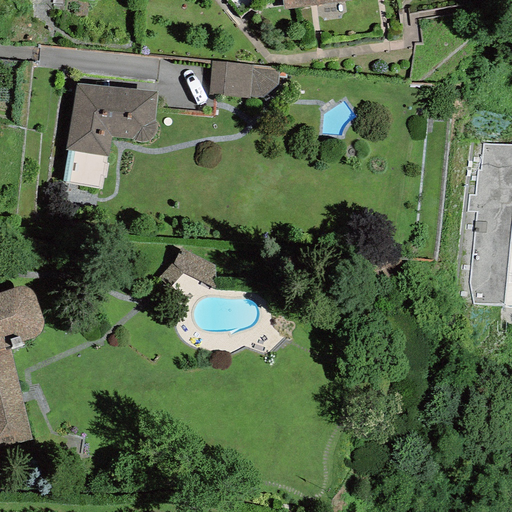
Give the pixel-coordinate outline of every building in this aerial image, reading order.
[(253,0),(254,0),(256,0),(281,0),(283,14),(388,0),(253,0)] [(252,69),(212,66),(209,100),(249,103),(252,69)] [(157,104),(76,92),(66,161),(108,167),(111,148),(150,153),(157,104)] [(511,307),(511,141),(470,140),(451,303),(511,307)] [(0,448),(32,440),(10,348),(21,346),(19,342),(26,340),(35,337),(39,334),(43,328),(44,323),(33,295),(29,290),(25,287),(17,288),(0,292),(0,448)]
